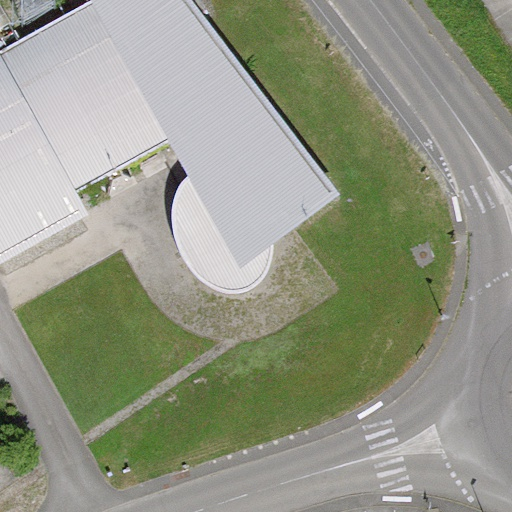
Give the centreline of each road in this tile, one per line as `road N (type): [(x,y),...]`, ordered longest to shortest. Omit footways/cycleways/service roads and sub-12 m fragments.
road 1 (residential): [(482,425),(200,511)]
road 2 (unclassified): [(511,209),(471,137),(370,0)]
